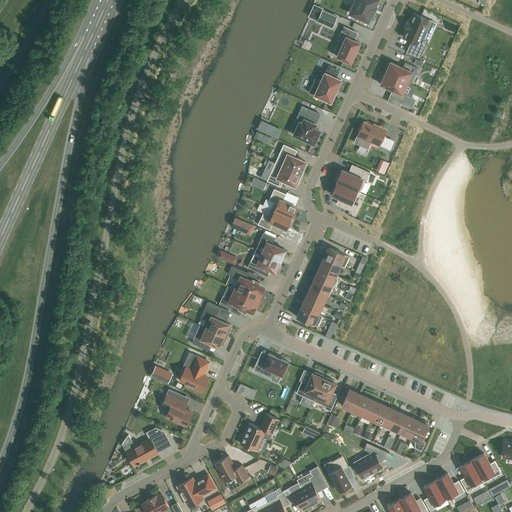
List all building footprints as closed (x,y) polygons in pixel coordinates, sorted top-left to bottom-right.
[(355,0),(350,13),(368,22),(371,14),(372,14),(376,7),(375,6),(377,0),(355,0)] [(337,17),(322,10),(317,21),(332,28),(337,17)] [(407,30),(404,38),(411,42),(406,52),(420,58),(428,41),(420,37),(428,20),(422,17),(423,17),(421,16),(421,17),(415,14),(412,20),(410,20),(406,29),(407,30)] [(337,56),(351,62),(360,42),(354,40),(358,33),(344,26),(338,40),(343,42),(337,56)] [(387,70),(386,73),(407,83),(406,83),(410,85),(418,68),(405,62),(402,68),(391,62),(390,64),(388,63),(385,69),(387,70)] [(321,82),(314,79),(308,92),(331,102),(334,95),(334,96),(335,95),(334,95),(336,90),(337,90),(336,89),(341,80),(336,78),(339,71),(328,66),(325,73),(321,82)] [(407,83),(386,73),(384,77),(382,76),(379,82),(381,83),(381,84),(393,90),(390,95),(403,101),(406,95),(402,93),(406,83),(407,83)] [(320,114),(309,109),(303,123),(300,122),(294,135),(314,144),(320,131),(314,128),(320,114)] [(364,122),(357,136),(379,146),(386,130),(379,126),(379,128),(364,122)] [(305,164),(306,162),(294,157),(297,150),(283,144),(281,151),(275,162),(302,175),(307,165),(305,164)] [(382,160),(377,171),(384,174),(389,163),(382,160)] [(298,185),(302,175),(275,162),(267,181),(280,187),(283,180),(295,186),(296,184),(298,185)] [(339,171),(335,179),(337,180),(336,182),(337,183),(337,182),(359,192),(360,193),(365,181),(366,181),(370,173),(357,167),(354,175),(342,170),(341,172),(339,171)] [(337,183),(332,195),(342,199),(339,206),(353,212),(356,205),(353,204),(359,192),(337,182),(337,183)] [(271,209),(292,218),(297,207),(283,200),(286,194),(274,189),(269,200),(273,202),(271,209)] [(258,224),(270,230),(273,223),(286,230),(292,218),(271,209),(268,215),(263,213),(258,224)] [(258,244),(264,247),(262,253),(280,261),(282,257),(285,256),(287,251),(284,250),(272,244),(275,238),(263,232),(258,244)] [(329,247),(324,258),(340,265),(344,267),(349,257),(329,247)] [(237,265),(240,257),(224,250),(221,259),(237,265)] [(259,273),(262,266),(277,273),(280,268),(279,265),(280,261),(262,253),(259,259),(253,256),(247,267),(259,273)] [(324,258),(319,268),(336,275),(340,265),(324,258)] [(357,272),(363,274),(367,264),(361,262),(357,272)] [(232,266),(228,274),(239,279),(235,288),(258,299),(263,289),(257,287),(258,284),(259,282),(253,279),(252,281),(245,278),(247,273),(232,266)] [(319,268),(315,277),(333,286),(338,276),(336,275),(319,268)] [(315,277),(310,287),(327,295),(329,296),(333,286),(315,277)] [(310,287),(306,297),(322,304),(327,295),(310,287)] [(223,295),(219,304),(231,309),(233,304),(240,307),(239,309),(246,312),(247,310),(248,307),(254,310),(258,299),(235,288),(230,299),(223,295)] [(322,304),(306,297),(302,307),(318,314),(322,304)] [(203,326),(227,336),(230,328),(228,328),(230,324),(216,318),(219,311),(207,304),(201,317),(206,320),(203,326)] [(318,314),(302,307),(297,317),(318,326),(322,316),(318,314)] [(227,336),(203,326),(200,324),(192,343),(203,348),(206,341),(219,348),(221,344),(223,345),(227,336)] [(258,359),(253,369),(271,378),(274,372),(282,376),(289,362),(269,353),(265,361),(258,359)] [(202,390),(208,377),(203,375),(209,362),(197,356),(191,370),(186,367),(180,380),(188,384),(187,386),(193,389),(194,387),(202,390)] [(155,365),(150,375),(167,383),(172,373),(155,365)] [(296,393),(314,401),(324,378),(323,377),(323,376),(315,372),(314,374),(312,373),(307,384),(301,381),(296,393)] [(325,379),(324,378),(314,401),(325,406),(324,409),(330,411),(337,398),(331,394),(336,383),(334,382),(334,381),(326,377),(325,379)] [(170,408),(166,417),(186,426),(192,413),(184,409),(189,398),(169,389),(162,405),(170,408)] [(352,410),(359,394),(349,389),(342,406),(352,410)] [(361,417),(362,415),(369,398),(368,398),(359,394),(352,410),(351,412),(361,417)] [(362,415),(371,419),(379,403),(370,399),(369,398),(362,415)] [(370,421),(380,426),(389,407),(388,407),(379,403),(371,419),(370,421)] [(391,430),(392,428),(391,428),(398,412),(390,408),(389,407),(380,426),(391,430)] [(391,428),(392,428),(401,433),(408,416),(407,416),(398,412),(391,428)] [(266,413),(260,427),(249,423),(240,443),(256,450),(265,431),(272,434),(279,419),(266,413)] [(401,433),(411,437),(418,421),(410,417),(408,416),(401,433)] [(420,421),(418,421),(411,437),(410,439),(415,441),(415,448),(422,451),(426,442),(422,440),(429,425),(427,425),(428,423),(421,420),(420,421)] [(304,433),(318,441),(322,434),(308,426),(304,433)] [(351,434),(353,428),(348,426),(345,432),(351,434)] [(358,426),(357,434),(365,435),(366,428),(358,426)] [(145,441),(145,440),(135,445),(136,446),(126,452),(134,466),(138,464),(140,463),(158,453),(153,444),(167,437),(163,431),(155,428),(146,432),(150,439),(145,441)] [(371,453),(354,462),(363,478),(373,472),(374,473),(379,470),(378,470),(382,467),(379,462),(387,458),(390,453),(367,442),(363,450),(371,453)] [(511,442),(505,442),(503,457),(511,458),(511,442)] [(484,453),(472,460),(484,482),(501,473),(501,472),(495,461),(489,463),(484,453)] [(249,477),(242,465),(235,468),(228,455),(215,463),(225,482),(234,477),(238,483),(249,477)] [(335,467),(328,471),(339,491),(345,487),(346,489),(352,486),(342,469),(348,466),(342,456),(332,462),(335,467)] [(472,460),(460,466),(465,476),(460,479),(467,492),(473,489),(472,488),(484,482),(472,460)] [(310,480),(300,485),(311,506),(321,500),(316,490),(321,487),(327,483),(318,466),(309,470),(313,478),(310,480)] [(447,473),(435,479),(446,499),(447,501),(459,495),(464,492),(458,480),(453,483),(447,473)] [(196,481),(197,482),(194,483),(191,478),(178,485),(181,491),(180,492),(184,499),(185,498),(189,506),(203,498),(201,496),(216,488),(208,475),(196,481)] [(435,479),(423,486),(429,496),(424,499),(430,511),(435,508),(434,505),(446,499),(435,479)] [(507,479),(499,484),(502,490),(510,486),(507,479)] [(283,492),(289,504),(295,501),(301,511),(311,506),(300,485),(290,491),(288,489),(283,492)] [(268,502),(272,511),(286,511),(284,507),(289,504),(283,492),(277,495),(278,497),(268,502)] [(146,500),(147,501),(142,504),(146,511),(163,511),(164,511),(163,510),(169,507),(167,503),(167,502),(165,498),(164,498),(161,493),(156,496),(156,495),(146,500)] [(411,493),(399,499),(405,511),(427,511),(428,511),(421,500),(416,503),(411,493)] [(480,494),(474,498),(477,504),(483,501),(480,494)] [(214,510),(228,504),(224,495),(210,501),(214,510)] [(506,507),(511,503),(511,502),(509,497),(503,501),(506,507)] [(405,511),(399,499),(387,506),(390,511),(405,511)] [(182,511),(177,502),(171,506),(174,511),(182,511)] [(251,509),(252,511),(272,511),(268,502),(258,508),(256,506),(251,509)]
